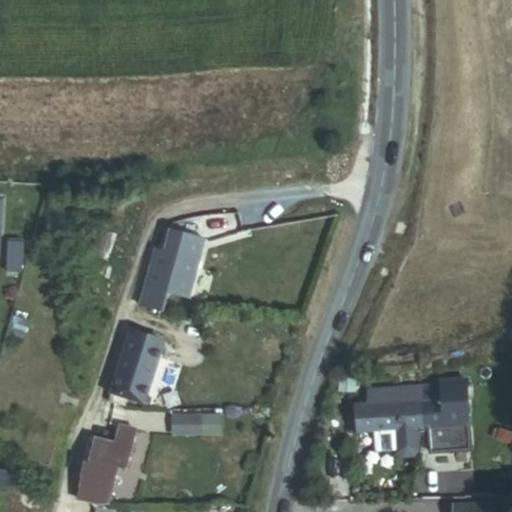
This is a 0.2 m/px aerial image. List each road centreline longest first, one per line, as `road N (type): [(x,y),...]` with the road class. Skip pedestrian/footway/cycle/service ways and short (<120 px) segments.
road 1 (residential): [(57,511),(149,192),(379,175)]
road 2 (tertiary): [(379,175),(300,409),(277,511)]
road 3 (tertiary): [(391,0),(396,56),(379,175)]
